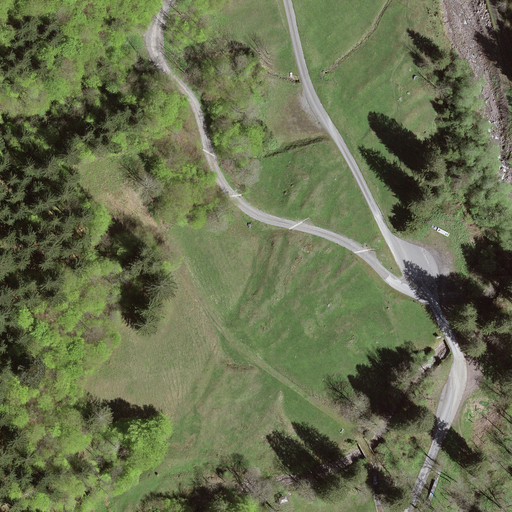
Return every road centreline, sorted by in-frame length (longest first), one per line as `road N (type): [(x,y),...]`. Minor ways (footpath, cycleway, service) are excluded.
road 1 (tertiary): [(287,0),(320,111),(455,350),(456,379),(408,511)]
road 2 (track): [(166,0),(154,39),(160,65),(190,98),(235,201),(270,222),(321,232),(396,284),(420,288)]
